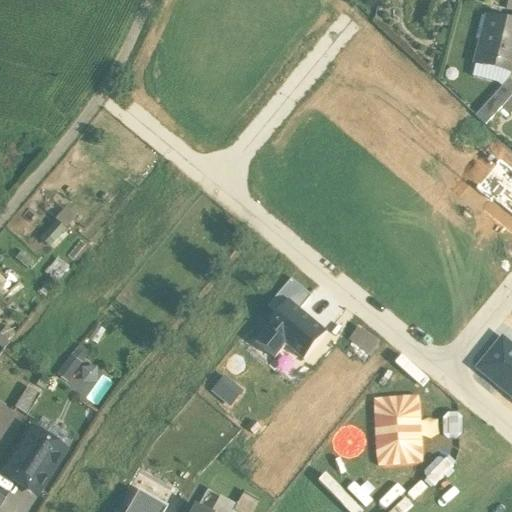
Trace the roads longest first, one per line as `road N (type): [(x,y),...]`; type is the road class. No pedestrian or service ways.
road 1 (residential): [(446,369),(214,179)]
road 2 (residential): [(0,218),(100,100),(147,0)]
road 3 (residential): [(214,179),(351,18)]
